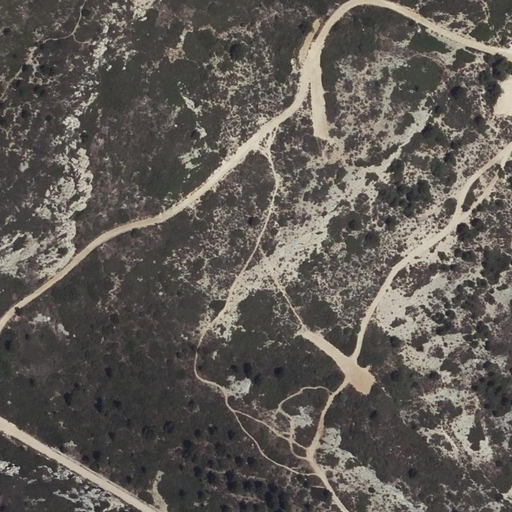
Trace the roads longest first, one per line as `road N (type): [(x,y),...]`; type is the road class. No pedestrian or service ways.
road 1 (track): [(0,327),(96,241),(160,220),(196,197),(294,110),(308,61),(342,10),(392,6),(511,58)]
road 2 (track): [(511,145),(471,210),(401,262),(367,314),(313,451),(343,511)]
road 3 (track): [(0,424),(151,511)]
